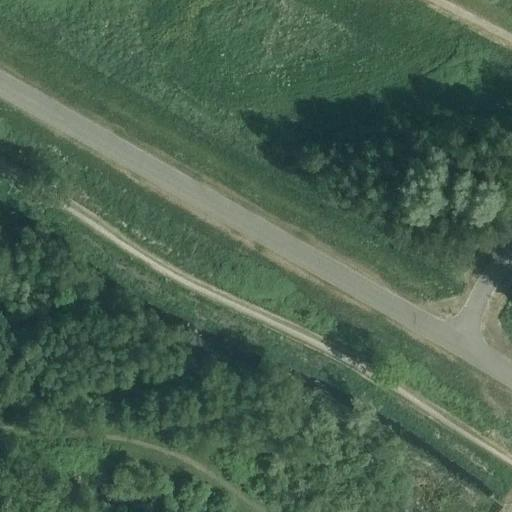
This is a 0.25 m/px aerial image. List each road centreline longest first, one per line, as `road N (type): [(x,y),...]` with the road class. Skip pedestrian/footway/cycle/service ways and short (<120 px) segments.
road 1 (unknown): [(511,464),(339,353),(181,284),(0,172)]
road 2 (unclassified): [(511,376),(0,85)]
